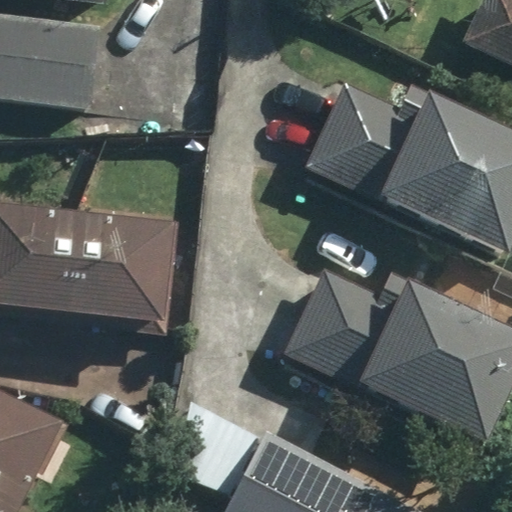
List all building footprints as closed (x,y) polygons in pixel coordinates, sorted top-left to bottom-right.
[(0,0),(0,1),(99,14),(100,0),(0,0)] [(511,0),(480,0),(457,52),(511,77),(511,0)] [(95,33),(0,20),(0,105),(84,117),(95,33)] [(303,174),(500,268),(511,243),(511,148),(447,118),(450,113),(406,92),(396,115),(341,89),(303,174)] [(0,217),(0,318),(156,334),(166,235),(0,217)] [(281,361),(478,453),(511,381),(511,342),(426,302),(428,298),(388,279),(377,302),(321,276),(281,361)] [(0,402),(0,511),(13,511),(54,428),(0,402)] [(400,511),(260,440),(222,511),(400,511)]
